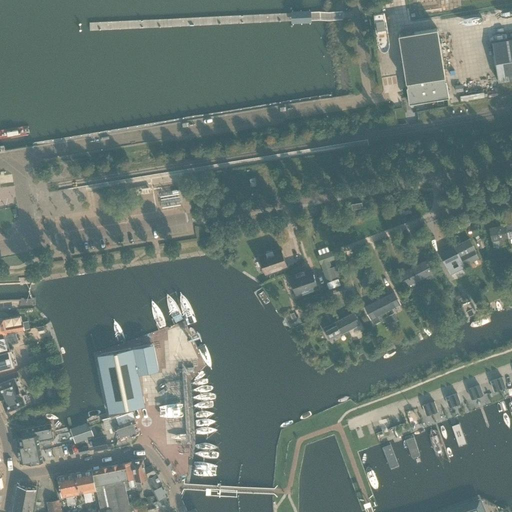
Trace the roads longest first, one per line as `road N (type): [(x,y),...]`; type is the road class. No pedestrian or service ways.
road 1 (tertiary): [(0,248),(433,176)]
road 2 (unclassified): [(9,474),(144,449),(173,488)]
road 3 (residential): [(349,426),(511,368)]
